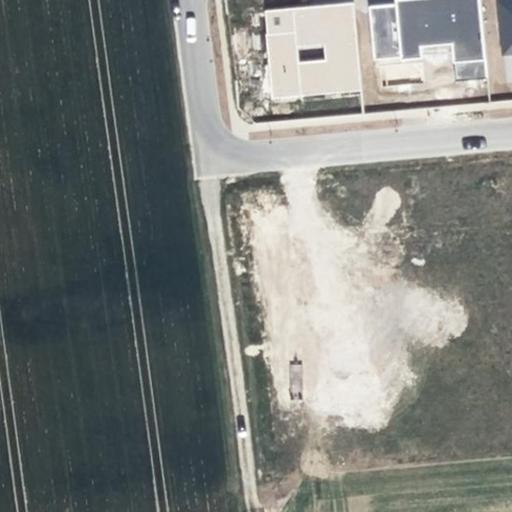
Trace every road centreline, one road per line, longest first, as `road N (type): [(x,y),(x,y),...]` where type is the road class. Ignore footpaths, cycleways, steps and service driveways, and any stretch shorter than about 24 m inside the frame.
road 1 (residential): [(208,155),(235,344),(270,355),(511,333)]
road 2 (residential): [(208,155),(511,126)]
road 3 (track): [(260,511),(235,344)]
road 4 (residential): [(191,0),(208,155)]
